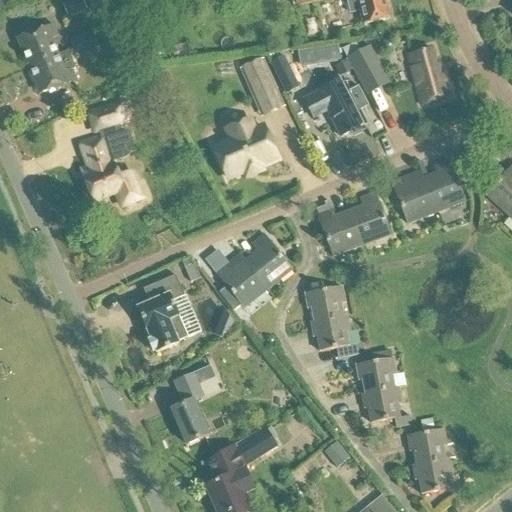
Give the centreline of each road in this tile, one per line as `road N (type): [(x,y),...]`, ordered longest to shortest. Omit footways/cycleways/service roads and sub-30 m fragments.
road 1 (residential): [(416,511),(284,346),(277,325),(282,302),(309,259),(293,204)]
road 2 (residential): [(68,299),(293,204)]
road 3 (residential): [(293,204),(511,109)]
road 4 (residential): [(160,511),(68,299)]
road 5 (residential): [(68,299),(0,138)]
road 6 (residential): [(511,109),(463,38),(452,0)]
